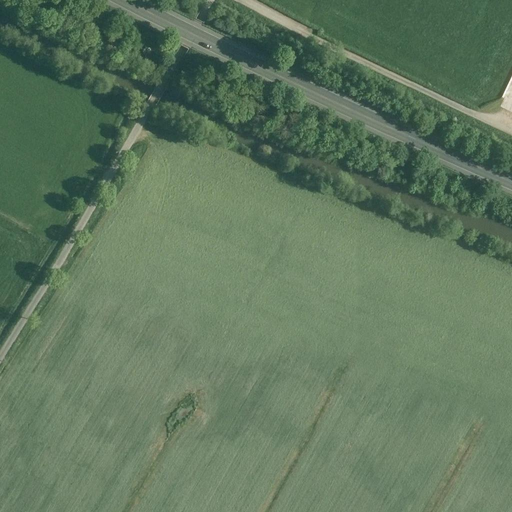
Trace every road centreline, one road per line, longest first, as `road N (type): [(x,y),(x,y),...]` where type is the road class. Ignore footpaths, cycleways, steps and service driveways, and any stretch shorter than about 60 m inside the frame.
road 1 (primary): [(511,181),(124,0)]
road 2 (unclassified): [(0,361),(209,0)]
road 3 (track): [(511,131),(314,36)]
